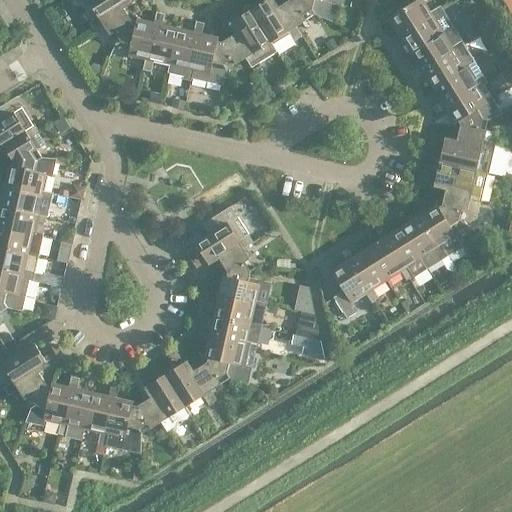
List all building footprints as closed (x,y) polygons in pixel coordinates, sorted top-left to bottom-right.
[(128,0),(73,0),(78,7),(81,5),(91,22),(88,23),(93,32),(103,26),(98,18),(120,5),(128,0)] [(288,31),(274,9),(269,1),(268,0),(259,0),(262,4),(250,11),(277,52),(293,42),(301,37),(295,27),(288,31)] [(311,10),(313,0),(289,0),(274,9),(288,31),(295,27),(314,15),(311,10)] [(433,15),(430,12),(422,0),(406,0),(410,6),(389,19),(397,33),(388,39),(393,46),(402,40),(400,36),(433,15)] [(109,36),(109,35),(116,44),(120,42),(131,45),(136,23),(131,22),(120,5),(98,18),(103,26),(109,36)] [(446,7),(441,10),(439,7),(430,12),(433,15),(400,36),(402,40),(411,53),(452,28),(443,14),(448,11),(446,7)] [(259,63),(277,52),(250,11),(232,22),(238,32),(252,54),(245,58),(251,68),(259,63)] [(168,65),(177,29),(161,25),(163,15),(156,13),(153,23),(158,25),(149,61),(153,62),(168,65)] [(158,25),(153,23),(137,20),(136,23),(131,45),(128,56),(145,60),(142,70),(150,72),(153,62),(149,61),(158,25)] [(212,63),(217,41),(217,38),(200,34),(203,24),(195,22),(193,33),(197,34),(188,70),(193,71),(191,79),(222,86),(225,70),(226,70),(223,65),(212,63)] [(452,48),(461,42),(452,28),(411,53),(419,67),(410,73),(414,80),(424,74),(421,71),(454,51),(452,48)] [(197,34),(193,33),(177,29),(168,65),(167,73),(182,77),(182,80),(190,82),(191,79),(193,71),(188,70),(197,34)] [(245,58),(252,54),(238,32),(221,42),(217,41),(212,63),(223,65),(226,70),(245,58)] [(432,88),(474,62),(461,42),(452,48),(454,51),(421,71),(424,74),(432,88)] [(474,82),(482,77),(474,62),(432,88),(441,102),(432,108),(436,115),(445,109),(443,105),(475,85),(474,82)] [(493,101),(483,85),(486,83),(482,77),(474,82),(475,85),(443,105),(445,109),(454,123),(457,121),(493,101)] [(0,147),(3,145),(2,145),(24,131),(29,139),(37,134),(39,133),(34,125),(32,126),(21,109),(23,108),(16,97),(0,107),(0,147)] [(479,129),(482,119),(486,120),(501,114),(493,101),(457,121),(460,125),(455,145),(456,145),(456,146),(480,152),(485,131),(479,129)] [(37,134),(29,139),(24,131),(2,145),(3,145),(14,163),(12,167),(13,168),(34,173),(37,162),(41,158),(36,151),(44,145),(37,134)] [(434,150),(436,141),(427,138),(424,148),(434,150)] [(456,145),(455,145),(444,142),(440,163),(476,171),(487,174),(494,145),(485,143),(481,161),(479,160),(480,152),(456,146),(456,145)] [(511,149),(495,148),(492,171),(511,173),(511,149)] [(41,195),(42,191),(45,176),(51,177),(55,159),(41,158),(37,162),(34,173),(13,168),(12,167),(9,167),(5,183),(0,181),(0,189),(4,190),(4,187),(41,195)] [(487,174),(476,171),(440,163),(435,183),(445,186),(446,186),(447,185),(472,191),(469,200),(480,203),(487,174)] [(427,181),(429,171),(420,169),(417,179),(427,181)] [(81,200),(83,188),(73,185),(71,198),(81,200)] [(467,211),(469,200),(472,191),(447,185),(446,186),(445,186),(441,205),(437,208),(449,227),(458,221),(463,222),(465,211),(467,211)] [(52,194),(42,191),(41,195),(4,187),(4,190),(0,205),(0,206),(36,215),(40,199),(50,201),(52,194)] [(449,227),(437,208),(435,205),(427,211),(424,206),(418,210),(416,205),(409,209),(412,215),(414,219),(418,216),(438,249),(442,247),(447,255),(462,246),(457,237),(468,230),(463,222),(458,221),(449,227)] [(44,217),(36,215),(0,206),(0,227),(32,235),(33,231),(40,233),(44,217)] [(245,237),(239,228),(234,220),(237,218),(230,207),(203,225),(209,234),(195,244),(206,262),(216,256),(245,237)] [(406,219),(408,223),(400,227),(421,260),(426,268),(447,255),(442,247),(438,249),(418,216),(414,219),(412,215),(406,219)] [(0,248),(37,257),(43,233),(40,233),(33,231),(32,235),(0,227),(0,248)] [(421,260),(400,227),(386,236),(381,227),(374,231),(380,240),(383,238),(404,271),(407,269),(421,260)] [(249,259),(243,249),(252,243),(247,235),(245,237),(216,256),(227,273),(226,277),(247,282),(249,277),(250,272),(250,271),(254,268),(248,260),(249,259)] [(412,277),(407,269),(404,271),(383,238),(380,240),(366,249),(387,282),(400,273),(405,281),(412,277)] [(34,273),(37,257),(0,248),(0,269),(22,275),(23,271),(34,273)] [(387,282),(366,249),(352,258),(346,248),(339,253),(345,262),(349,260),(369,293),(373,290),(387,282)] [(65,263),(68,252),(59,250),(56,261),(65,263)] [(192,271),(200,266),(195,258),(186,263),(192,271)] [(345,262),(331,271),(344,291),(333,298),(346,318),(357,312),(351,304),(366,295),(371,303),(374,301),(378,299),(373,290),(369,293),(349,260),(345,262)] [(23,271),(22,275),(0,269),(0,291),(6,293),(4,303),(6,308),(21,311),(28,280),(32,281),(34,273),(23,271)] [(61,287),(63,277),(56,276),(54,285),(61,287)] [(209,291),(207,299),(217,301),(218,297),(254,305),(255,302),(266,304),(270,282),(249,277),(247,282),(226,277),(223,277),(219,293),(209,291)] [(266,304),(255,302),(254,305),(218,297),(217,301),(213,317),(260,328),(264,312),(266,304)] [(257,344),(260,328),(213,317),(210,333),(200,331),(198,339),(208,341),(209,337),(245,345),(246,341),(257,344)] [(301,326),(299,336),(306,337),(315,340),(316,338),(317,330),(314,329),(301,326)] [(240,366),(245,345),(209,337),(208,341),(204,357),(207,358),(228,364),(240,366)] [(321,341),(306,337),(302,352),(324,357),(321,341)] [(13,383),(35,369),(45,363),(34,345),(2,364),(13,381),(3,388),(8,396),(18,390),(13,383)] [(171,362),(179,357),(174,349),(166,354),(171,362)] [(251,369),(240,366),(228,364),(207,358),(206,363),(189,373),(203,396),(211,391),(220,385),(220,384),(229,378),(247,386),(251,369)] [(203,396),(189,373),(183,364),(165,375),(185,407),(202,396),(208,406),(216,400),(211,391),(203,396)] [(143,379),(151,374),(146,366),(138,371),(143,379)] [(53,388),(51,388),(46,386),(35,369),(13,383),(18,390),(31,408),(35,406),(47,409),(53,388)] [(190,414),(185,407),(165,375),(147,386),(153,396),(173,428),(175,424),(185,421),(190,414)] [(83,431),(92,393),(76,389),(78,379),(71,377),(68,387),(72,388),(63,426),(68,427),(65,436),(81,440),(83,431)] [(72,388),(68,387),(52,384),(51,388),(53,388),(47,409),(35,406),(31,408),(25,423),(42,427),(43,421),(60,425),(57,434),(65,436),(68,427),(63,426),(72,388)] [(138,430),(132,405),(132,402),(116,398),(118,388),(110,386),(108,396),(112,397),(103,435),(107,436),(105,446),(140,454),(141,435),(140,434),(138,430)] [(112,397),(108,396),(92,393),(83,431),(99,434),(97,444),(105,446),(107,436),(103,435),(112,397)] [(174,428),(173,428),(153,396),(136,406),(132,405),(138,430),(140,434),(150,428),(150,429),(160,423),(166,433),(174,428)]
